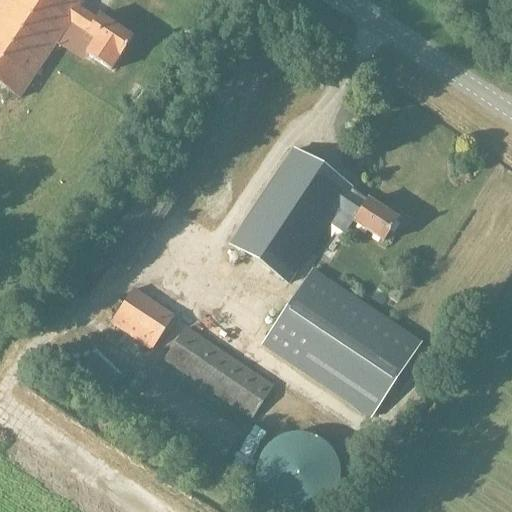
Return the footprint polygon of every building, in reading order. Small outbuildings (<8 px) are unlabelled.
[(119,59),(132,40),(98,17),(95,20),(79,9),(82,5),(73,0),(1,0),(0,2),(0,87),(18,100),(69,24),(86,35),(85,36),(94,42),(85,55),(110,72),(119,59)] [(194,112),(199,105),(193,100),(188,107),(194,112)] [(397,222),(367,201),(367,202),(350,191),(351,190),(293,152),(230,246),(288,285),(338,209),(355,220),(353,223),(383,244),(397,222)] [(146,190),(101,256),(123,271),(168,204),(146,190)] [(311,272),(261,345),(372,419),(421,346),(311,272)] [(151,351),(173,318),(132,291),(110,324),(151,351)] [(251,421),(274,388),(185,329),(163,362),(251,421)] [(213,475),(241,435),(154,376),(126,416),(213,475)] [(339,481),(340,478),(339,474),(339,470),(338,467),(337,464),(336,460),(334,456),(331,453),(329,450),(326,447),(323,444),(319,442),(316,440),(312,438),(309,437),(304,436),(300,435),(296,435),(291,436),(287,437),(284,438),(279,439),(276,441),(273,443),(269,446),(267,449),(264,452),(263,454),(261,456),(260,459),(259,461),(258,463),(256,467),(256,471),(255,475),(255,479),(255,483),(256,488),(257,491),(259,496),(261,499),(263,503),(265,505),(267,507),(270,510),(272,511),(321,511),(322,511),(325,509),(328,507),(331,503),(333,500),(335,497),(337,493),(337,491),(338,489),(339,486),(339,482),(339,481)] [(100,485),(128,510),(139,497),(111,473),(100,485)]
